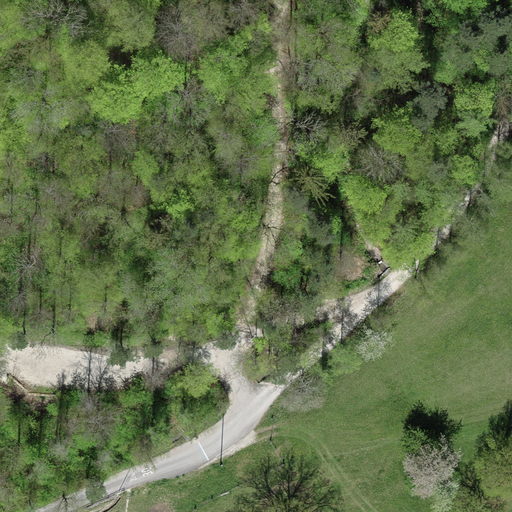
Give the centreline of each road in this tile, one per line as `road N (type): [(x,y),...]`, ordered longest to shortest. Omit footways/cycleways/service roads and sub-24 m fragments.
road 1 (track): [(250,410),(364,306),(155,362),(0,347)]
road 2 (track): [(250,410),(227,348),(269,253),(278,171),(273,65),(283,0)]
road 3 (unclassified): [(364,306),(460,205),(511,95)]
road 4 (residential): [(41,511),(201,448)]
